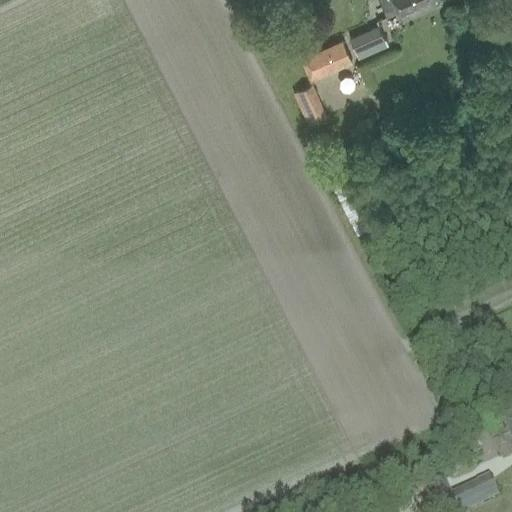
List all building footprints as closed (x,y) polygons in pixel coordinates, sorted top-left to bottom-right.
[(377,0),(386,18),(397,13),(402,22),(438,5),(435,0),(377,0)] [(378,27),(350,39),(359,59),(387,46),(378,27)] [(314,54),(322,73),(352,60),(344,41),(314,54)] [(294,90),(310,124),(330,114),(314,81),(294,90)] [(359,136),(356,128),(350,130),(353,139),(359,136)] [(444,480),(423,489),(432,511),(465,511),(499,497),(490,475),(476,482),(477,485),(451,496),(444,480)]
